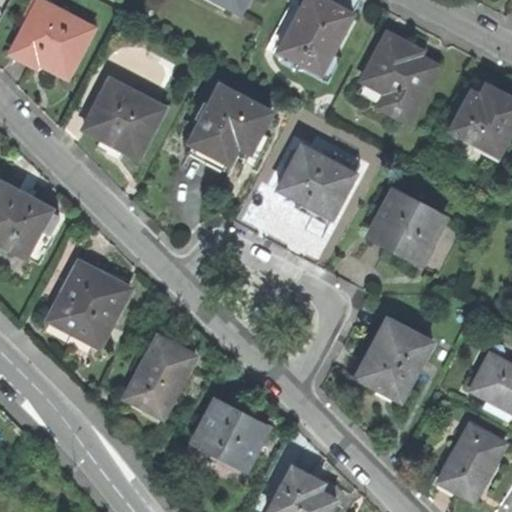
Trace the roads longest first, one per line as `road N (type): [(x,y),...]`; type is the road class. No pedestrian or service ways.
road 1 (residential): [(412,511),(0,98)]
road 2 (residential): [(137,511),(0,350)]
